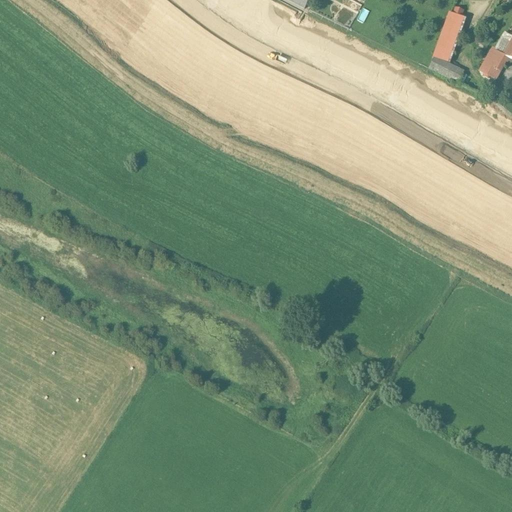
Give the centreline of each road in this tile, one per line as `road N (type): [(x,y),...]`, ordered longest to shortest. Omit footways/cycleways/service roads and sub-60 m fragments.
road 1 (track): [(511,268),(353,176),(175,90),(62,0)]
road 2 (unclassified): [(247,20),(382,85),(511,163)]
